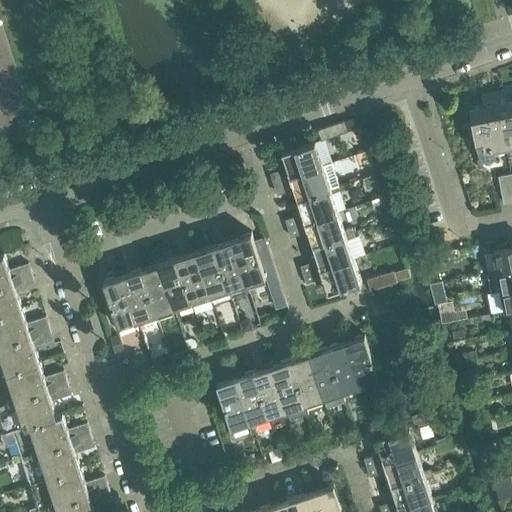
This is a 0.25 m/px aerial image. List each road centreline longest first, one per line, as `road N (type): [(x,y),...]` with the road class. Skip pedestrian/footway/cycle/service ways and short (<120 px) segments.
road 1 (residential): [(42,199),(410,81)]
road 2 (residential): [(64,262),(265,193)]
road 3 (residential): [(208,494),(347,449),(370,511)]
road 4 (residential): [(511,222),(460,232),(410,81)]
road 5 (residential): [(166,368),(305,320)]
road 6 (residential): [(305,320),(265,193)]
road 7 (residential): [(103,389),(64,262)]
road 8 (residential): [(208,494),(166,368)]
road 9 (residential): [(145,511),(103,389)]
